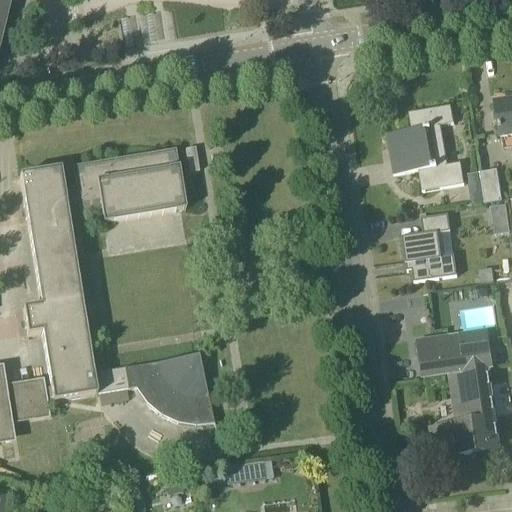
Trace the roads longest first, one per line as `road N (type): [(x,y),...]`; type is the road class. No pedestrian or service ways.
road 1 (residential): [(390,511),(315,47)]
road 2 (secondary): [(0,99),(315,47)]
road 3 (secondary): [(315,47),(511,14)]
road 4 (unknown): [(351,270),(223,283)]
